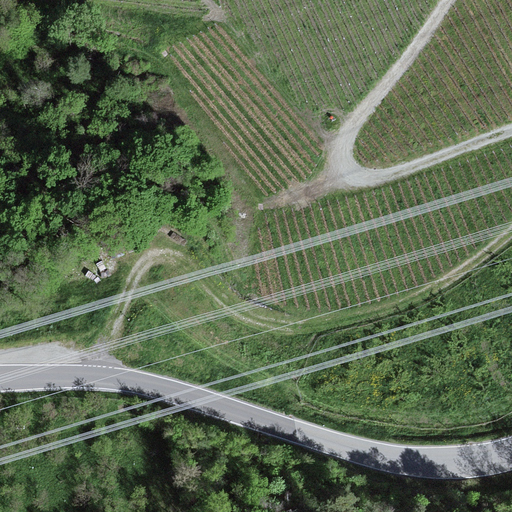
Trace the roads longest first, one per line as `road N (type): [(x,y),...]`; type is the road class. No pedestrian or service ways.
road 1 (track): [(511,232),(413,298),(303,326),(241,313),(189,264),(149,255),(128,287),(94,379)]
road 2 (tertiary): [(0,379),(94,379),(168,390),(415,463),(511,454)]
road 3 (track): [(447,0),(350,130),(351,174),(373,178),(511,130)]
